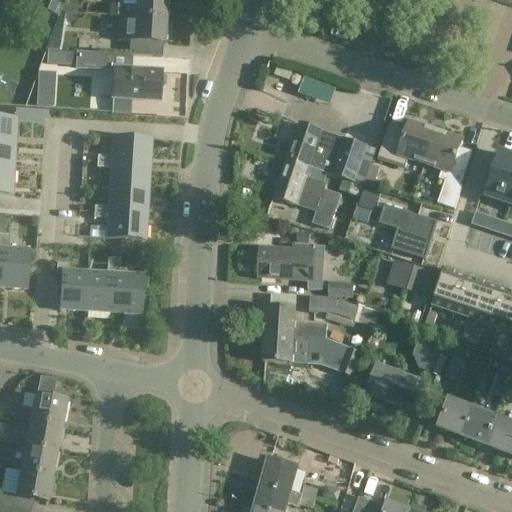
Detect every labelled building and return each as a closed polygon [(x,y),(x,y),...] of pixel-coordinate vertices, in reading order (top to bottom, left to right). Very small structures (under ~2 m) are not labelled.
[(0,0),(0,31),(11,0),(0,0)] [(36,0),(32,10),(56,19),(63,0),(36,0)] [(64,0),(60,13),(74,14),(77,14),(77,0),(64,0)] [(121,0),(121,7),(110,6),(109,16),(119,17),(164,19),(165,6),(167,6),(167,0),(121,0)] [(74,14),(60,13),(46,52),(47,52),(60,53),(65,20),(73,21),(74,14)] [(119,17),(119,27),(118,42),(132,43),(132,55),(154,57),(154,45),(162,45),(163,42),(165,42),(166,32),(163,32),(164,19),(119,17)] [(106,56),(60,53),(47,52),(47,63),(77,65),(76,68),(105,70),(106,56)] [(161,74),(114,70),(112,100),(159,104),(160,89),(162,90),(165,87),(166,80),(163,77),(161,77),(161,74)] [(335,86),(294,72),(288,90),(329,103),(335,86)] [(0,142),(14,143),(15,123),(0,122),(0,142)] [(422,165),(433,133),(410,125),(407,132),(390,126),(379,161),(402,169),(405,159),(422,165)] [(286,162),(308,169),(343,181),(363,188),(374,157),(365,155),(367,149),(343,141),(299,126),(286,162)] [(463,143),(433,133),(422,165),(439,171),(436,180),(460,188),(472,154),(460,150),(463,143)] [(97,158),(97,163),(150,166),(151,141),(112,138),(111,159),(97,158)] [(14,143),(0,142),(0,167),(12,169),(14,143)] [(510,205),(511,199),(511,156),(506,155),(506,157),(500,155),(494,173),(486,197),(510,205)] [(308,169),(286,162),(273,200),(305,211),(305,210),(315,214),(311,227),(327,233),(339,199),(323,194),(326,187),(304,179),(308,169)] [(150,166),(97,163),(96,170),(110,171),(109,188),(149,191),(150,166)] [(12,169),(0,167),(0,199),(10,200),(12,169)] [(360,199),(363,188),(343,181),(339,192),(360,199)] [(149,191),(109,188),(108,209),(94,208),(94,213),(147,216),(149,191)] [(381,195),(376,194),(376,193),(365,190),(359,208),(370,212),(376,213),(381,195)] [(438,221),(380,204),(369,242),(427,260),(438,221)] [(348,211),(339,229),(354,236),(363,218),(348,211)] [(147,216),(94,213),(93,221),(107,222),(106,240),(146,242),(147,216)] [(500,236),(504,223),(496,221),(492,233),(500,236)] [(297,236),(296,244),(308,245),(309,236),(297,236)] [(0,239),(0,293),(25,295),(27,255),(7,254),(8,240),(0,239)] [(260,249),(258,279),(290,281),(308,282),(308,290),(323,291),(325,249),(293,247),(293,251),(260,249)] [(105,278),(88,277),(86,313),(113,315),(116,264),(106,263),(105,278)] [(394,263),(388,286),(426,297),(433,274),(394,263)] [(116,264),(113,315),(141,316),(144,277),(120,275),(120,264),(116,264)] [(86,313),(88,277),(69,276),(70,269),(56,268),(56,276),(61,276),(59,312),(86,313)] [(467,278),(444,270),(431,308),(454,316),(467,278)] [(454,316),(476,323),(489,284),(488,285),(467,278),(454,316)] [(476,323),(497,330),(510,292),(510,291),(489,284),(476,323)] [(354,286),(329,285),(328,298),(354,299),(354,286)] [(511,292),(510,292),(497,330),(511,335),(511,292)] [(354,324),(359,308),(340,300),(309,298),(308,314),(326,315),(354,324)] [(265,337),(330,341),(330,332),(311,331),(311,326),(295,325),(296,312),(267,310),(265,337)] [(425,326),(433,329),(437,317),(429,315),(425,326)] [(384,324),(378,329),(383,334),(388,329),(384,324)] [(462,341),(469,343),(473,332),(466,329),(462,339),(462,341)] [(481,334),(473,332),(469,343),(477,346),(481,334)] [(330,341),(265,337),(263,364),(292,366),(293,352),(310,353),(310,349),(329,350),(330,341)] [(352,380),(361,355),(348,350),(338,375),(352,380)] [(439,380),(448,354),(436,350),(428,374),(428,376),(439,380)] [(377,363),(366,392),(415,412),(426,383),(377,363)] [(456,381),(460,369),(450,365),(446,377),(456,381)] [(503,401),(508,387),(499,384),(494,398),(503,401)] [(511,403),(511,388),(508,387),(503,401),(511,405),(511,403)] [(34,397),(29,423),(61,429),(63,418),(67,419),(69,406),(65,405),(65,403),(34,397)] [(463,438),(473,410),(449,401),(439,429),(463,438)] [(496,419),(473,410),(463,438),(486,446),(496,419)] [(511,425),(496,419),(486,446),(509,455),(511,446),(511,425)] [(29,423),(24,447),(56,454),(58,443),(62,443),(64,431),(60,430),(61,429),(29,423)] [(24,447),(20,472),(51,478),(53,467),(57,468),(60,455),(56,455),(56,454),(24,447)] [(269,462),(262,486),(291,494),(298,470),(269,462)] [(0,494),(0,506),(27,511),(31,511),(33,501),(46,504),(48,492),(52,493),(55,480),(51,479),(51,478),(20,472),(15,497),(0,494)] [(262,486),(255,509),(264,511),(285,511),(287,507),(298,510),(299,507),(313,511),(316,501),(301,497),(291,494),(262,486)] [(304,488),(301,497),(316,501),(318,492),(304,488)] [(347,496),(341,511),(368,511),(371,505),(347,496)]
